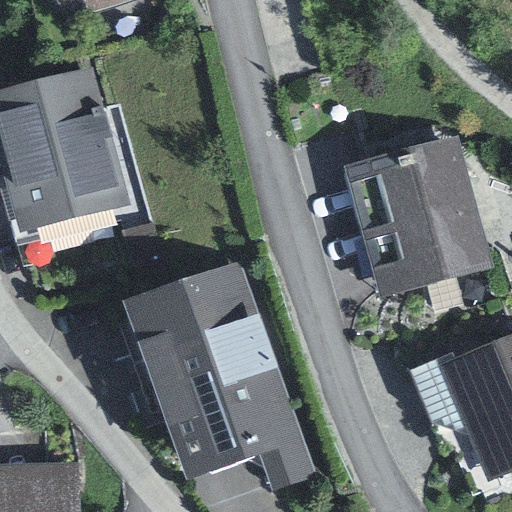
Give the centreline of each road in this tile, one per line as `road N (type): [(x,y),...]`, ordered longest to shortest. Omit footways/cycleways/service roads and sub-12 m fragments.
road 1 (residential): [(400,511),(320,332),(233,0)]
road 2 (residential): [(184,511),(36,351),(0,293)]
